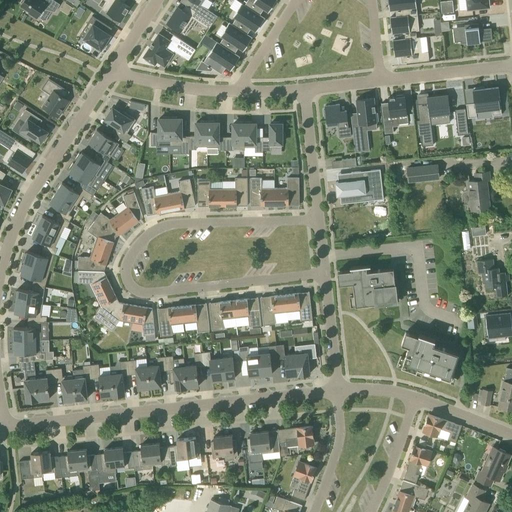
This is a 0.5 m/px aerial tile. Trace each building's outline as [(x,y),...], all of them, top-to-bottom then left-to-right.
[(60,4),(54,0),(22,0),(21,2),(22,3),(21,5),(23,6),(30,11),(29,13),(37,18),(43,9),(52,10),(55,12),(60,4)] [(111,0),(119,5),(111,17),(125,25),(134,11),(128,7),(132,1),(129,0),(102,0),(105,2),(106,0),(111,0)] [(218,16),(208,9),(202,5),(205,0),(192,0),(194,1),(190,7),(213,22),(218,16)] [(276,0),(248,0),(245,5),(256,12),(260,6),(269,12),(276,0)] [(401,16),(414,15),(414,8),(417,8),(416,0),(388,0),(390,11),(400,10),(401,16)] [(458,17),(457,0),(438,0),(439,17),(458,17)] [(72,7),(66,2),(61,9),(68,14),(72,7)] [(233,24),(244,31),(247,26),(256,31),(265,18),(256,12),(245,5),(242,3),(233,17),(236,18),(232,24),(233,24)] [(167,23),(185,35),(190,28),(187,26),(193,18),(204,26),(209,29),(213,23),(213,22),(190,7),(186,4),(182,10),(177,7),(167,23)] [(80,7),(74,15),(80,18),(85,10),(83,9),(80,7)] [(403,32),(403,39),(417,38),(416,31),(419,31),(418,14),(414,15),(401,16),(390,17),(392,34),(403,32)] [(109,27),(111,28),(112,28),(92,15),(86,24),(92,27),(84,38),(102,50),(103,48),(104,48),(107,43),(106,43),(111,35),(106,32),(109,27)] [(442,28),(442,29),(449,28),(448,19),(441,20),(442,28)] [(220,43),(231,50),(235,45),(244,51),(252,37),(244,31),(233,24),(232,24),(230,22),(221,36),(223,38),(220,43)] [(493,40),(491,27),(479,29),(479,23),(465,24),(465,26),(466,30),(460,31),(461,43),(467,43),(481,42),(481,41),(493,40)] [(189,60),(196,49),(174,35),(171,41),(158,33),(143,56),(146,58),(145,59),(151,63),(152,62),(155,64),(157,60),(164,65),(173,53),(172,53),(174,50),(189,60)] [(420,37),(417,38),(403,39),(393,40),(395,56),(405,55),(406,62),(419,60),(419,54),(422,53),(420,37)] [(231,50),(220,43),(217,41),(208,55),(211,57),(207,62),(218,70),(222,64),(231,70),(240,56),(231,50)] [(50,94),(42,106),(59,116),(65,106),(63,105),(67,99),(64,98),(69,91),(64,88),(49,78),(42,88),(50,94)] [(498,86),(484,88),(484,85),(473,87),(474,89),(473,89),(474,102),(466,103),(468,118),(477,117),(476,112),(491,110),(492,115),(501,114),(500,100),(499,100),(498,98),(500,97),(498,86)] [(450,114),(448,94),(427,96),(427,95),(418,96),(418,104),(417,104),(419,120),(416,120),(418,136),(421,136),(422,146),(433,145),(430,116),(450,114)] [(396,97),(387,98),(389,117),(391,116),(391,121),(383,122),(384,133),(393,132),(392,126),(398,126),(397,116),(406,115),(404,96),(402,97),(402,95),(396,96),(396,97)] [(354,138),(355,152),(370,150),(367,122),(376,121),(376,120),(378,120),(377,112),(376,112),(374,98),(356,100),(359,123),(352,124),(353,131),(354,131),(355,138),(354,138)] [(17,99),(13,106),(18,109),(22,103),(17,99)] [(116,126),(112,132),(127,142),(132,135),(128,133),(136,119),(127,113),(125,116),(120,113),(113,108),(111,110),(110,109),(106,116),(107,117),(106,119),(116,126)] [(330,121),(331,129),(342,128),(343,140),(354,138),(355,138),(354,131),(353,131),(352,131),(350,114),(344,115),(343,108),(329,109),(329,113),(327,113),(328,118),(328,121),(330,121)] [(465,108),(455,109),(458,135),(468,133),(465,108)] [(26,123),(19,133),(27,138),(29,134),(40,142),(42,140),(43,141),(47,135),(46,134),(47,132),(36,124),(40,118),(25,109),(19,118),(26,123)] [(151,145),(170,145),(170,117),(163,117),(163,119),(159,119),(159,132),(151,132),(151,145)] [(177,117),(170,117),(170,145),(180,145),(180,153),(189,153),(189,149),(189,136),(181,136),(181,119),(177,119),(177,117)] [(207,147),(207,121),(200,121),(200,122),(196,122),(196,136),(189,136),(189,149),(196,149),(196,146),(207,146),(207,147)] [(214,121),(207,121),(207,147),(218,147),(218,150),(226,150),(226,137),(218,137),(218,122),(214,122),(214,121)] [(244,147),(244,121),(237,122),(237,123),(233,123),(233,137),(226,137),(226,150),(244,150),(244,147)] [(251,121),(244,121),(244,147),(255,147),(255,152),(263,152),(263,150),(263,137),(255,137),(255,123),(251,123),(251,121)] [(271,150),(271,147),(282,147),(282,141),(283,141),(283,134),(282,134),(282,123),(279,123),(279,122),(272,122),(272,123),(270,123),(270,137),(263,137),(263,150),(271,150)] [(23,153),(27,147),(0,129),(0,138),(3,141),(2,143),(15,152),(8,163),(12,166),(12,167),(15,169),(17,169),(22,172),(31,158),(23,153)] [(99,155),(109,162),(112,158),(110,157),(118,144),(96,129),(93,133),(92,132),(88,137),(90,138),(87,142),(101,151),(99,155)] [(75,162),(97,176),(104,166),(106,167),(109,162),(99,155),(95,160),(81,151),(79,155),(77,154),(74,159),(76,160),(75,162)] [(342,167),(356,166),(355,157),(341,159),(342,167)] [(91,186),(97,176),(75,162),(74,163),(72,162),(69,167),(71,168),(68,172),(82,180),(79,186),(88,191),(90,192),(93,187),(91,186)] [(408,182),(440,179),(438,164),(407,167),(408,182)] [(0,201),(5,204),(12,189),(0,183),(0,179),(1,180),(6,173),(0,169),(0,201)] [(383,199),(380,169),(351,172),(352,180),(335,182),(336,196),(340,196),(340,203),(359,202),(358,194),(373,192),(374,200),(383,199)] [(478,209),(489,208),(486,180),(489,179),(488,171),(475,173),(476,180),(468,181),(471,205),(477,204),(478,209)] [(221,204),(221,187),(208,187),(208,177),(197,177),(196,204),(221,204)] [(234,187),(221,187),(221,204),(245,205),(245,177),(234,177),(234,187)] [(274,204),(274,187),(262,187),(262,177),(250,177),(250,204),(274,204)] [(287,187),(274,187),(274,204),(299,204),(299,177),(287,177),(287,187)] [(180,191),(168,194),(171,209),(194,205),(189,179),(178,181),(180,191)] [(88,191),(79,186),(77,184),(74,190),(62,182),(59,185),(58,184),(55,189),(56,190),(55,192),(76,205),(83,195),(84,196),(88,191)] [(171,209),(168,194),(155,196),(153,186),(142,188),(148,214),(171,209)] [(61,210),(57,215),(68,221),(71,217),(69,215),(76,205),(55,192),(54,194),(52,192),(49,197),(51,198),(49,202),(61,210)] [(127,207),(119,213),(129,227),(143,217),(134,192),(124,196),(127,207)] [(101,212),(94,221),(116,237),(129,227),(119,213),(110,219),(101,212)] [(37,225),(59,236),(64,225),(66,226),(68,221),(57,215),(55,221),(42,215),(40,218),(38,217),(36,223),(38,224),(37,225)] [(339,223),(340,235),(365,232),(364,220),(339,223)] [(116,237),(94,221),(88,230),(97,237),(93,247),(110,253),(116,237)] [(42,248),(44,249),(54,253),(56,248),(54,247),(59,236),(37,225),(36,227),(34,226),(32,232),(33,233),(32,236),(45,242),(42,248)] [(104,269),(110,253),(93,247),(90,257),(79,256),(79,260),(78,267),(78,268),(104,269)] [(24,260),(23,262),(49,270),(52,258),(54,259),(56,253),(54,253),(44,249),(42,255),(26,251),(25,255),(23,254),(22,260),(24,260)] [(494,268),(493,259),(476,260),(478,272),(484,272),(486,288),(495,287),(496,296),(507,295),(506,281),(509,281),(509,274),(504,274),(505,278),(500,278),(499,267),(494,268)] [(34,284),(46,287),(48,282),(45,281),(49,270),(23,262),(23,264),(21,264),(19,269),(21,270),(20,274),(35,278),(34,284)] [(367,271),(367,266),(371,265),(371,264),(350,267),(351,268),(351,267),(352,269),(337,271),(339,284),(353,283),(356,305),(397,301),(394,268),(367,271)] [(112,287),(105,271),(78,270),(78,282),(90,282),(96,294),(112,287)] [(45,292),(46,287),(34,284),(33,290),(17,289),(16,293),(14,293),(13,298),(15,298),(15,300),(42,304),(43,292),(45,292)] [(94,316),(103,323),(119,302),(112,287),(96,294),(102,306),(94,316)] [(285,294),(287,311),(300,310),(301,320),(312,319),(309,291),(285,294)] [(288,321),(287,311),(285,294),(261,297),(264,324),(275,323),(288,321)] [(234,300),(236,317),(248,316),(249,326),(261,324),(258,297),(234,300)] [(30,314),(30,321),(43,322),(43,316),(40,316),(42,304),(15,300),(15,302),(13,302),(12,308),(14,308),(14,312),(30,314)] [(223,318),(236,317),(234,300),(209,303),(212,330),(224,328),(223,318)] [(119,320),(132,322),(135,305),(119,302),(103,323),(112,329),(119,320)] [(182,306),(184,323),(197,321),(198,331),(209,330),(206,303),(182,306)] [(152,308),(135,305),(132,322),(142,324),(143,331),(143,335),(145,335),(155,334),(152,309),(152,308)] [(171,324),(184,323),(182,306),(158,308),(161,335),(173,334),(171,324)] [(505,335),(511,334),(511,318),(511,312),(486,314),(488,337),(489,341),(506,340),(505,335)] [(476,313),(466,314),(467,327),(477,326),(476,313)] [(43,327),(43,322),(30,321),(30,327),(14,327),(14,332),(12,332),(12,338),(14,338),(14,340),(40,340),(40,337),(40,327),(43,327)] [(419,336),(406,331),(401,344),(408,347),(402,366),(417,371),(418,368),(451,380),(460,354),(433,344),(434,339),(435,340),(435,339),(419,333),(419,334),(420,335),(419,336)] [(40,353),(40,340),(14,340),(14,342),(12,342),(12,348),(14,348),(14,353),(30,353),(30,360),(43,359),(43,357),(43,353),(40,353)] [(307,352),(296,353),(298,375),(310,373),(308,358),(317,357),(315,343),(306,344),(307,352)] [(269,345),(269,352),(258,354),(261,375),(272,374),(271,359),(278,359),(277,344),(269,345)] [(296,353),(285,355),(283,344),(277,344),(278,359),(285,358),(287,376),(298,375),(296,353)] [(240,360),(248,360),(250,376),(261,375),(258,354),(249,355),(248,345),(239,346),(240,360)] [(224,379),(221,358),(211,359),(210,351),(203,352),(204,366),(211,365),(212,380),(224,379)] [(187,387),(199,386),(197,367),(204,366),(203,352),(194,353),(196,365),(185,366),(187,387)] [(499,353),(485,354),(485,364),(499,363),(499,353)] [(174,361),(173,355),(165,356),(167,370),(174,369),(176,388),(187,387),(185,366),(184,360),(174,361)] [(150,387),(161,386),(159,371),(167,370),(165,356),(157,357),(158,365),(147,366),(150,387)] [(221,358),(224,379),(235,378),(233,356),(221,358)] [(137,367),(136,359),(128,360),(130,374),(137,373),(138,388),(150,387),(147,366),(137,367)] [(113,395),(124,394),(122,375),(130,374),(128,360),(120,361),(121,373),(111,374),(113,395)] [(36,378),(35,369),(34,361),(20,362),(21,369),(21,371),(26,370),(27,379),(25,379),(26,386),(27,401),(38,400),(36,378)] [(101,375),(99,363),(91,364),(92,378),(100,378),(102,396),(113,395),(111,374),(101,375)] [(76,399),(87,398),(85,379),(92,378),(91,364),(83,365),(84,368),(73,369),(74,375),(74,378),(76,399)] [(511,368),(506,367),(499,406),(511,408),(511,368)] [(38,400),(50,398),(48,383),(55,382),(54,368),(46,369),(47,377),(36,378),(38,400)] [(63,376),(62,368),(54,368),(55,382),(63,382),(65,401),(76,399),(74,378),(74,375),(63,376)] [(484,389),(481,403),(489,404),(492,390),(484,389)] [(456,442),(462,425),(429,414),(423,431),(437,435),(439,428),(450,432),(447,439),(456,442)] [(314,443),(312,425),(277,429),(279,442),(286,441),(286,446),(314,443)] [(269,436),(269,431),(259,432),(262,453),(280,451),(278,435),(269,436)] [(262,461),(262,453),(259,432),(250,433),(250,438),(247,438),(248,445),(249,454),(250,454),(250,462),(262,460),(262,461)] [(233,440),(232,435),(223,436),(225,454),(225,460),(235,459),(235,456),(238,456),(237,449),(236,440),(233,440)] [(213,458),(217,458),(216,455),(225,454),(223,436),(214,437),(214,441),(211,441),(212,453),(213,458)] [(196,443),(196,437),(186,438),(188,454),(197,453),(197,458),(201,458),(201,454),(199,443),(196,443)] [(188,454),(186,438),(177,439),(178,445),(169,446),(171,463),(170,463),(171,466),(177,465),(176,460),(189,459),(188,454)] [(421,438),(419,444),(426,446),(428,441),(421,438)] [(160,447),(160,443),(150,444),(152,465),(153,465),(170,463),(171,463),(169,446),(160,447)] [(133,451),(134,467),(143,466),(143,469),(153,468),(153,465),(152,465),(150,444),(141,445),(141,450),(133,451)] [(427,464),(432,451),(415,445),(404,478),(416,482),(419,475),(416,474),(420,462),(427,464)] [(500,480),(511,454),(501,450),(493,446),(481,471),(480,470),(476,478),(490,485),(494,477),(500,480)] [(114,448),(116,466),(125,465),(125,468),(134,467),(133,451),(124,452),(123,447),(114,448)] [(96,454),(98,475),(117,473),(116,466),(114,448),(104,449),(105,453),(96,454)] [(87,455),(87,449),(77,450),(79,468),(79,471),(88,470),(90,490),(100,489),(98,475),(96,454),(87,455)] [(62,474),(71,473),(70,469),(79,468),(77,450),(68,451),(68,455),(65,455),(66,464),(61,465),(62,474)] [(51,457),(50,451),(41,452),(43,473),(44,476),(62,474),(61,465),(59,456),(51,457)] [(43,473),(41,452),(31,453),(32,459),(19,460),(21,478),(44,476),(43,473)] [(452,455),(453,461),(455,463),(460,463),(461,460),(460,454),(458,453),(454,453),(452,455)] [(304,500),(316,467),(299,461),(294,474),(302,477),(297,489),(294,488),(292,495),(304,500)] [(264,476),(252,476),(253,483),(264,484),(264,476)] [(427,494),(429,488),(403,480),(396,502),(410,506),(413,507),(416,496),(425,499),(427,494)] [(484,511),(490,503),(481,498),(485,490),(473,484),(466,497),(470,499),(463,511),(484,511)] [(266,492),(259,489),(257,494),(264,498),(266,492)] [(269,494),(266,500),(273,502),(275,496),(269,494)] [(299,511),(302,505),(277,496),(273,507),(285,511),(284,511),(299,511)] [(228,511),(230,504),(211,499),(207,511),(228,511)] [(407,511),(410,506),(396,502),(392,511),(407,511)]
